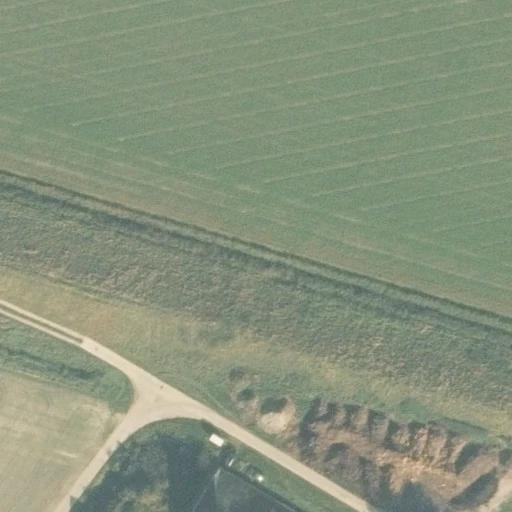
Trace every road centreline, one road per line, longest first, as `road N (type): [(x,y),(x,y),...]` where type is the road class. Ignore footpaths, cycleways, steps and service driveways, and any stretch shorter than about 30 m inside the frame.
road 1 (unknown): [(137,410),(179,421),(360,511)]
road 2 (track): [(145,400),(62,511)]
